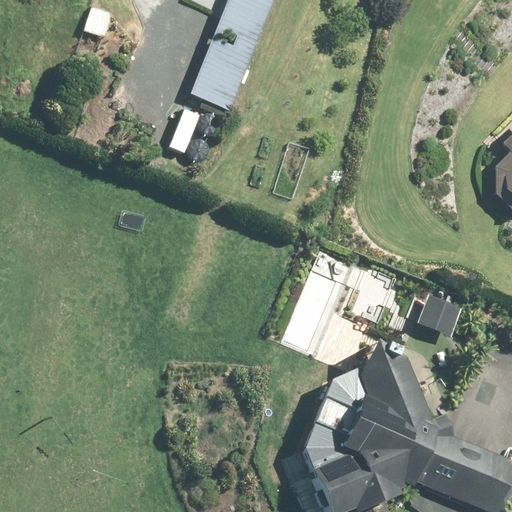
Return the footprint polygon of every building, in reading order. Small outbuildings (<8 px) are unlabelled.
[(227,0),(193,92),(231,111),(275,0),(227,0)] [(219,126),(183,112),(168,150),(204,164),(219,126)] [(511,137),(503,146),(508,152),(494,166),(497,196),(511,210),(511,137)] [(460,311),(428,298),(417,325),(449,338),(460,311)] [(486,511),(506,511),(511,496),(511,461),(457,437),(443,417),(435,422),(404,355),(366,372),(381,405),(363,402),(347,457),(312,474),(329,511),(354,511),(380,501),(385,509),(418,485),(486,511)]
